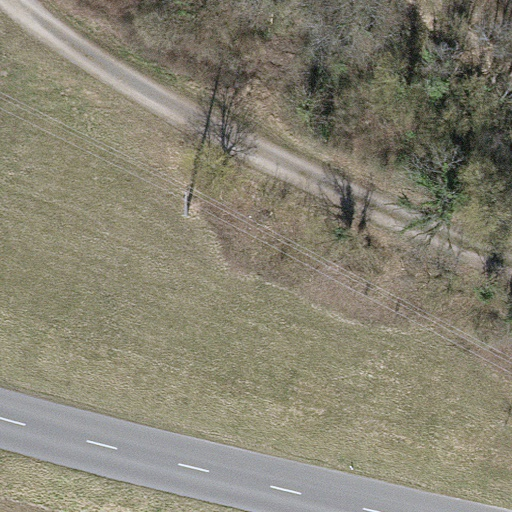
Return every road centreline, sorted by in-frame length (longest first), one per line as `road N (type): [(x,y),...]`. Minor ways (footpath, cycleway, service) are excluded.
road 1 (track): [(16,0),(98,61),(230,135),(511,260)]
road 2 (secondary): [(0,414),(387,511)]
